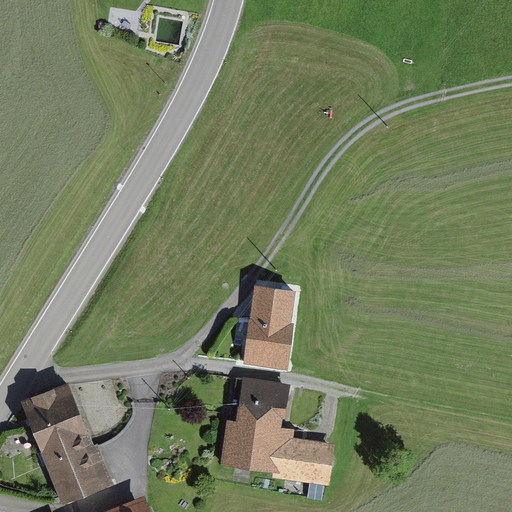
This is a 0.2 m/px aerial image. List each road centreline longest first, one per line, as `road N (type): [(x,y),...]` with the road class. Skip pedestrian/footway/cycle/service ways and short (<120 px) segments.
road 1 (track): [(144,369),(179,356),(214,325),(347,141),(395,110),(511,84)]
road 2 (tertiary): [(0,409),(157,150),(224,0)]
